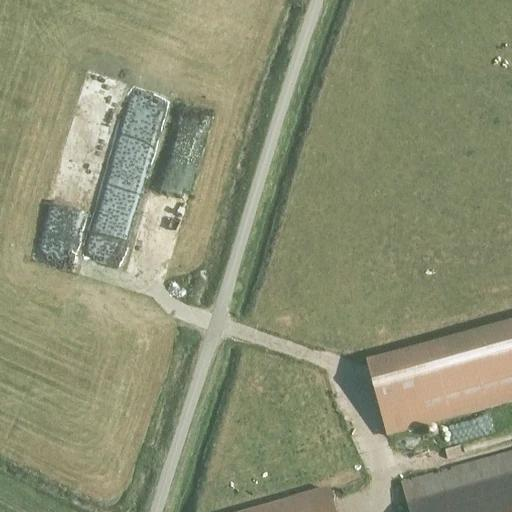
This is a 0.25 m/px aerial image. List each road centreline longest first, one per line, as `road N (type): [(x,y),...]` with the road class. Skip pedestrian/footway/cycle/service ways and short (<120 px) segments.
road 1 (unclassified): [(157,511),(320,0)]
road 2 (track): [(216,324),(343,364),(386,511)]
